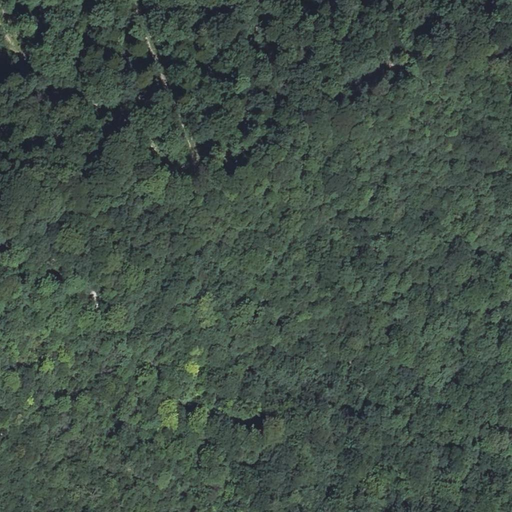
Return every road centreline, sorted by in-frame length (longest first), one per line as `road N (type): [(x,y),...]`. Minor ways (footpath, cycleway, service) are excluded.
road 1 (track): [(0,25),(23,65),(119,120),(164,167)]
road 2 (track): [(164,167),(200,167),(205,145),(166,64)]
